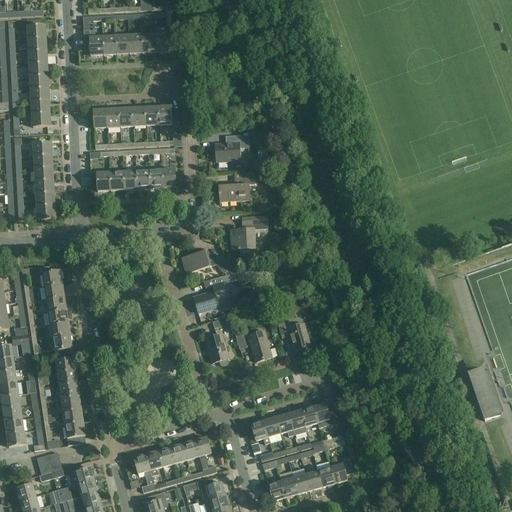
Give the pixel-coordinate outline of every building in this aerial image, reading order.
[(28,41),(46,40),(45,28),(28,28),(28,41)] [(155,36),(156,54),(169,54),(168,35),(155,36)] [(129,37),(130,56),(143,55),(142,36),(129,37)] [(142,36),(143,55),(156,54),(155,36),(142,36)] [(116,38),(117,56),(130,56),(129,37),(116,38)] [(103,39),(104,57),(117,56),(116,38),(103,39)] [(104,57),(103,39),(90,39),(91,58),(104,57)] [(46,40),(28,41),(29,54),(46,53),(46,40)] [(46,53),(29,54),(30,66),(47,65),(46,53)] [(47,65),(30,66),(30,79),(48,78),(47,65)] [(48,78),(30,79),(31,91),(48,90),(48,78)] [(48,90),(31,91),(32,104),(49,103),(48,90)] [(0,112),(9,112),(8,92),(2,92),(2,105),(0,104),(0,112)] [(32,116),(50,116),(49,103),(32,104),(32,116)] [(160,127),(159,108),(145,109),(146,128),(160,127)] [(159,108),(160,127),(173,126),(172,108),(159,108)] [(146,128),(145,109),(132,110),(133,128),(146,128)] [(119,111),(120,129),(133,128),(132,110),(119,111)] [(107,130),(106,111),(93,112),(94,131),(107,130)] [(106,111),(107,130),(120,129),(119,111),(106,111)] [(50,116),(32,116),(33,129),(50,128),(50,116)] [(226,138),(226,146),(216,146),(217,164),(238,162),(238,151),(250,149),(249,136),(247,134),(243,134),(243,137),(226,138)] [(34,158),(52,157),(51,144),(34,145),(34,158)] [(52,157),(34,158),(35,170),(53,170),(52,157)] [(53,170),(35,170),(36,183),(53,182),(53,170)] [(163,190),(162,171),(149,172),(150,191),(163,190)] [(162,171),(163,190),(176,189),(175,171),(162,171)] [(150,191),(149,172),(136,173),(137,191),(150,191)] [(124,192),(123,173),(110,174),(111,193),(124,192)] [(137,191),(136,173),(123,173),(124,192),(137,191)] [(254,173),(239,174),(240,187),(218,188),(219,194),(218,194),(218,196),(219,196),(219,204),(249,202),(248,186),(254,186),(254,173)] [(111,193),(110,174),(96,175),(97,193),(111,193)] [(53,182),(36,183),(36,196),(54,195),(53,182)] [(54,195),(36,196),(37,208),(55,207),(54,195)] [(55,207),(37,208),(38,221),(55,220),(55,207)] [(254,250),(253,231),(269,230),(268,217),(242,219),(243,232),(230,232),(231,251),(237,251),(237,252),(240,252),(240,251),(240,250),(241,255),(243,257),(250,256),(252,254),(252,250),(254,250)] [(221,259),(219,258),(208,261),(205,253),(182,260),(186,275),(186,276),(213,268),(216,267),(224,275),(233,267),(224,256),(221,259)] [(22,270),(25,292),(30,291),(27,277),(31,276),(30,269),(22,270)] [(41,276),(43,276),(45,289),(63,286),(61,273),(50,275),(49,269),(40,270),(41,276)] [(239,281),(245,285),(253,283),(249,272),(238,275),(238,274),(203,284),(207,296),(193,300),(198,315),(219,308),(217,303),(227,300),(223,286),(239,281)] [(13,279),(15,292),(21,291),(19,278),(13,279)] [(63,286),(45,289),(47,301),(65,299),(63,286)] [(31,289),(31,299),(43,298),(43,289),(31,289)] [(65,299),(47,301),(48,314),(67,312),(65,299)] [(67,312),(48,314),(50,327),(69,325),(67,312)] [(8,325),(19,325),(18,316),(8,317),(8,325)] [(25,316),(19,317),(21,329),(14,330),(16,338),(28,336),(25,316)] [(7,318),(0,319),(0,332),(9,331),(7,318)] [(214,329),(232,325),(231,319),(213,323),(214,329)] [(303,325),(294,328),(292,322),(278,326),(282,340),(290,338),(295,353),(310,348),(303,325)] [(69,325),(50,327),(52,340),(70,337),(69,325)] [(235,334),(240,351),(248,349),(242,332),(235,334)] [(263,333),(248,337),(256,364),(271,360),(263,333)] [(70,337),(52,340),(54,353),(72,350),(70,337)] [(221,337),(205,342),(212,365),(228,360),(221,337)] [(28,338),(18,340),(13,340),(14,346),(23,345),(25,357),(31,357),(28,338)] [(0,361),(13,359),(11,347),(0,348),(0,361)] [(13,359),(0,361),(0,374),(15,372),(13,359)] [(57,376),(76,373),(74,360),(55,363),(57,376)] [(504,415),(487,367),(467,375),(484,422),(504,415)] [(0,386),(17,384),(15,372),(0,374),(0,386)] [(76,373),(57,376),(59,388),(78,386),(76,373)] [(0,391),(1,399),(19,397),(17,384),(0,386),(0,391)] [(78,386),(59,388),(61,401),(79,399),(78,386)] [(3,411),(20,409),(19,397),(1,399),(3,411)] [(79,399),(61,401),(63,414),(81,412),(79,399)] [(328,413),(325,405),(313,409),(317,426),(319,430),(339,424),(335,411),(328,413)] [(5,424),(22,421),(20,409),(3,411),(5,424)] [(305,429),(317,426),(313,409),(300,412),(305,429)] [(65,427),(83,425),(81,412),(63,414),(65,427)] [(306,433),(305,429),(300,412),(288,416),(294,437),(306,433)] [(276,419),(280,436),(289,434),(290,438),(294,437),(288,416),(276,419)] [(40,418),(34,419),(36,432),(42,431),(40,418)] [(263,423),(268,440),(280,436),(276,419),(263,423)] [(5,424),(6,436),(24,434),(22,421),(5,424)] [(268,440),(263,423),(251,427),(256,443),(264,441),(265,446),(269,445),(268,440)] [(83,425),(65,427),(68,448),(79,446),(78,439),(85,438),(83,425)] [(42,431),(36,432),(38,446),(34,447),(35,453),(45,451),(44,445),(42,431)] [(24,434),(6,436),(8,449),(26,446),(24,434)] [(209,469),(205,457),(211,455),(207,439),(194,442),(199,459),(203,471),(209,469)] [(182,446),(187,462),(199,459),(194,442),(182,446)] [(310,445),(310,444),(297,448),(299,453),(311,449),(310,445)] [(170,449),(175,466),(187,462),(182,446),(170,449)] [(324,447),(314,450),(314,451),(311,451),(312,455),(313,455),(325,451),(324,447)] [(299,453),(297,448),(285,451),(286,456),(299,453)] [(158,453),(163,469),(175,466),(170,449),(158,453)] [(286,456),(285,451),(273,455),(272,455),(274,460),(286,456)] [(299,455),(301,460),(313,456),(313,455),(312,455),(311,451),(299,455)] [(163,469),(158,453),(146,456),(152,478),(158,477),(156,471),(163,469)] [(272,455),(273,455),(273,453),(260,457),(262,463),(274,460),(272,455)] [(58,454),(47,457),(49,463),(59,460),(58,454)] [(225,455),(216,455),(216,466),(226,466),(225,455)] [(288,463),(301,460),(299,455),(287,458),(288,463)] [(134,460),(134,461),(133,462),(132,463),(132,466),(134,467),(136,467),(138,476),(144,475),(148,487),(142,488),(143,495),(156,491),(155,487),(154,485),(152,478),(146,456),(134,460)] [(49,463),(47,457),(37,460),(39,466),(49,463)] [(288,463),(287,458),(274,462),(276,467),(288,463)] [(49,463),(51,468),(61,465),(59,460),(49,463)] [(276,467),(274,462),(262,466),(264,472),(277,468),(276,467)] [(51,468),(49,463),(39,466),(40,471),(51,468)] [(63,471),(61,465),(51,468),(52,474),(63,471)] [(330,469),(335,486),(347,482),(342,465),(330,469)] [(203,473),(204,477),(217,474),(215,467),(209,469),(203,471),(203,473)] [(40,471),(42,477),(52,474),(51,468),(40,471)] [(78,486),(94,482),(90,469),(75,474),(78,486)] [(335,486),(330,469),(317,472),(322,489),(335,486)] [(63,471),(52,474),(54,480),(67,476),(65,471),(63,471)] [(322,489),(317,472),(305,476),(310,493),(322,489)] [(52,474),(42,477),(40,478),(41,484),(54,480),(52,474)] [(293,480),(298,496),(310,493),(305,476),(293,480)] [(201,491),(205,503),(209,502),(225,497),(221,485),(213,487),(212,480),(197,485),(199,492),(201,491)] [(280,483),(285,500),(298,496),(293,480),(280,483)] [(97,494),(94,482),(78,486),(82,498),(97,494)] [(285,500),(280,483),(268,487),(273,504),(285,500)] [(16,490),(20,503),(36,498),(32,486),(16,490)] [(97,494),(82,498),(85,510),(101,506),(97,494)] [(207,511),(219,511),(228,509),(225,497),(209,502),(205,503),(207,511)] [(36,498),(20,503),(22,511),(33,511),(39,510),(36,498)] [(146,511),(164,511),(161,502),(145,506),(146,511)]
